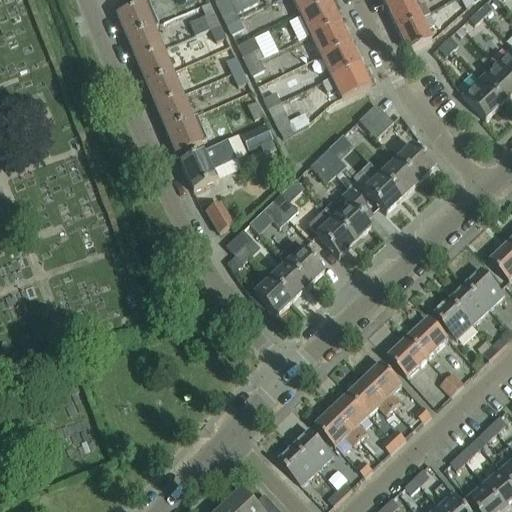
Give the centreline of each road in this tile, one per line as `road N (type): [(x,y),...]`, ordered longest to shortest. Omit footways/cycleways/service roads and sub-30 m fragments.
road 1 (residential): [(285,374),(205,264),(168,197),(85,0)]
road 2 (unclassified): [(285,374),(486,188)]
road 3 (residential): [(486,188),(406,97),(358,0)]
road 4 (unclassified): [(155,511),(285,374)]
